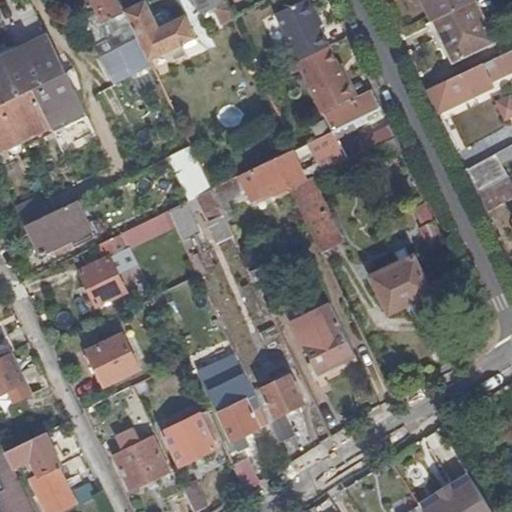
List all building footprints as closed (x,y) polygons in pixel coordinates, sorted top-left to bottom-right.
[(58,0),(74,31),(102,17),(106,27),(124,18),(115,0),(58,0)] [(224,28),(236,23),(225,0),(196,0),(204,16),(216,11),(224,28)] [(478,5),(475,0),(424,0),(437,25),(478,5)] [(303,65),(331,51),(309,5),(280,18),(303,65)] [(498,45),(479,5),(478,5),(437,25),(456,65),(498,45)] [(142,43),(152,64),(172,54),(178,64),(189,59),(184,48),(198,42),(188,21),(174,27),(171,21),(164,18),(156,22),(148,6),(128,14),(129,16),(142,43)] [(98,50),(104,61),(142,43),(129,16),(124,18),(106,27),(102,17),(74,31),(98,50)] [(0,155),(87,115),(52,40),(0,64),(0,155)] [(117,89),(155,70),(152,64),(142,43),(104,61),(117,89)] [(302,65),(327,116),(350,105),(343,89),(348,86),(331,51),(303,65),(302,65)] [(511,55),(431,94),(441,116),(497,89),(495,84),(511,76),(511,55)] [(259,71),(265,83),(285,73),(278,61),(259,71)] [(350,105),(356,102),(348,86),(343,89),(350,105)] [(374,124),(371,119),(347,130),(350,135),(374,124)] [(367,155),(375,151),(398,141),(393,130),(381,135),(375,135),(360,142),(367,155)] [(309,148),(324,175),(350,163),(336,135),(309,148)] [(381,165),(404,154),(398,141),(375,151),(381,165)] [(362,158),(367,155),(360,142),(355,144),(362,158)] [(193,149),(172,160),(192,203),(214,193),(193,149)] [(511,150),(498,158),(504,167),(511,162),(511,150)] [(293,190),(313,180),(317,179),(313,172),(304,175),(294,155),(263,170),(277,199),(294,191),(293,190)] [(469,173),(480,196),(510,179),(504,167),(498,158),(469,173)] [(255,186),(249,176),(214,193),(219,203),(255,186)] [(480,196),(489,213),(508,203),(511,208),(511,207),(511,181),(510,179),(480,196)] [(294,191),(325,254),(343,245),(313,180),(293,190),(294,191)] [(219,203),(214,193),(192,203),(168,215),(173,223),(187,252),(196,248),(191,237),(202,232),(191,210),(197,207),(199,209),(203,207),(211,223),(208,225),(211,229),(213,228),(221,245),(236,238),(219,203)] [(30,228),(53,217),(44,200),(19,212),(28,229),(30,228)] [(96,240),(79,204),(53,217),(30,228),(45,259),(76,244),(79,248),(96,240)] [(173,223),(168,215),(124,236),(128,244),(173,223)] [(433,251),(448,244),(438,223),(423,231),(433,251)] [(128,244),(124,236),(100,248),(107,262),(82,273),(98,307),(128,294),(120,277),(130,272),(135,283),(144,278),(128,244)] [(434,295),(416,258),(373,278),(392,315),(434,295)] [(271,310),(275,318),(291,310),(271,266),(258,272),(254,275),(258,283),(271,310)] [(256,317),(271,310),(258,283),(243,291),(256,317)] [(319,378),(358,359),(336,313),(327,318),(334,335),(306,348),(319,378)] [(0,360),(13,354),(14,354),(0,324),(0,360)] [(137,373),(122,339),(90,354),(106,387),(137,373)] [(13,354),(0,360),(0,399),(12,394),(17,404),(33,397),(13,354)] [(271,426),(280,445),(294,439),(284,417),(305,407),(291,380),(256,396),(271,426)] [(216,408),(238,455),(250,450),(244,439),(271,426),(256,396),(254,391),(216,408)] [(207,430),(216,427),(209,413),(201,417),(207,430)] [(217,451),(207,430),(201,417),(164,435),(181,469),(217,451)] [(144,446),(137,432),(119,441),(125,454),(116,459),(132,493),(172,474),(156,440),(144,446)] [(64,468),(48,436),(7,454),(16,471),(28,466),(33,478),(40,475),(42,479),(24,488),(35,511),(72,511),(80,509),(74,496),(71,490),(68,484),(61,469),(64,468)] [(16,471),(7,454),(5,449),(0,451),(0,475),(7,491),(22,484),(16,471)] [(248,495),(263,485),(253,467),(238,474),(248,495)] [(174,511),(195,511),(185,492),(178,477),(166,484),(173,500),(170,502),(174,511)] [(74,481),(68,484),(71,490),(76,488),(74,481)] [(493,511),(474,481),(424,511),(493,511)] [(35,511),(24,488),(22,484),(7,491),(0,494),(0,511),(35,511)] [(185,492),(195,511),(197,511),(209,506),(199,485),(185,492)] [(80,509),(99,499),(93,487),(74,496),(80,509)]
